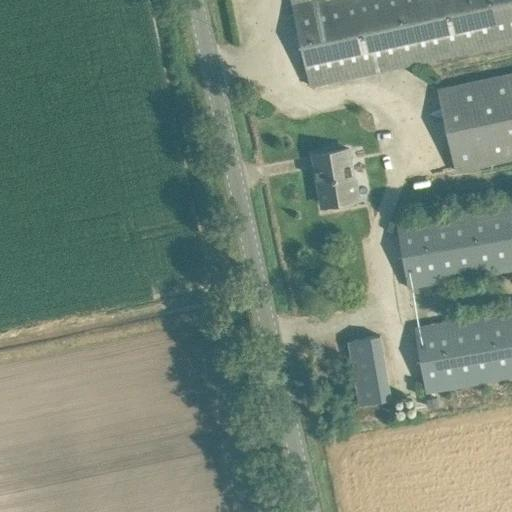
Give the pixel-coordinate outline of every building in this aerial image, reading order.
[(291,0),(310,85),(329,81),(511,41),(511,0),(313,0),(310,1),(310,0),(291,0)] [(455,172),(511,159),(511,71),(437,88),(455,172)] [(354,179),(349,148),(313,154),(316,170),(319,169),(325,205),(356,200),(353,179),(354,179)] [(511,202),(474,209),(397,222),(408,287),(511,269),(511,202)] [(511,309),(435,323),(415,327),(427,392),(511,376),(511,309)] [(360,404),(391,398),(380,335),(349,341),(360,404)] [(437,397),(427,399),(428,407),(438,405),(437,397)]
